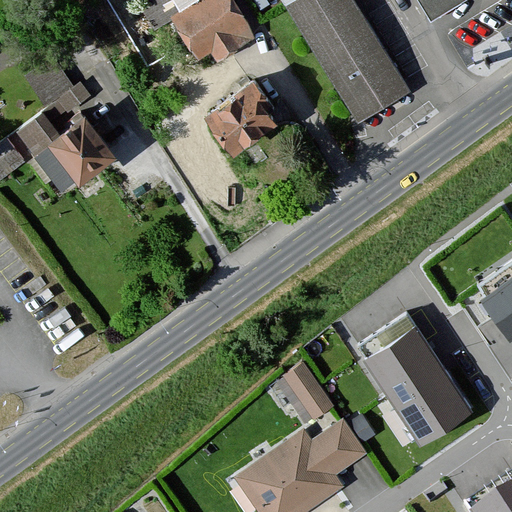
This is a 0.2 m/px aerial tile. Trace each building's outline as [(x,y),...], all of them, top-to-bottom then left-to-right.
[(143,0),(141,1),(154,23),(172,12),(197,53),(206,47),(215,61),(257,36),(235,0),(143,0)] [(352,0),(282,0),(352,116),(404,85),(352,0)] [(416,0),(429,21),(463,0),(416,0)] [(46,103),(9,128),(53,192),(117,148),(53,55),(26,74),(46,103)] [(249,74),(197,111),(225,151),(277,114),(249,74)] [(511,271),(481,292),(509,334),(511,332),(511,271)] [(472,407),(416,319),(364,352),(420,440),(472,407)] [(304,358),(281,373),(310,417),(333,402),(304,358)] [(303,425),(231,475),(257,511),(302,511),(342,484),(335,474),(367,451),(341,415),(311,436),(303,425)] [(511,511),(511,487),(473,511),(511,511)]
